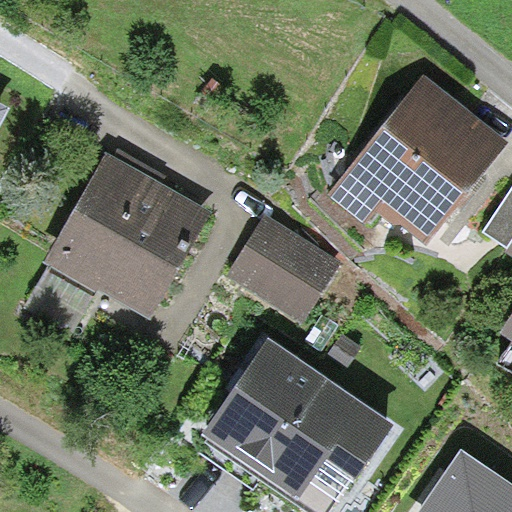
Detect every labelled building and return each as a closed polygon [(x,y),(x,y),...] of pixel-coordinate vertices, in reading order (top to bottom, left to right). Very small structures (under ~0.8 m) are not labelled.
[(509,145),(423,76),(328,197),(366,228),(377,216),(426,252),(509,145)] [(212,216),(107,156),(43,267),(95,297),(97,293),(150,323),(212,216)] [(511,245),(511,191),(483,235),(508,252),(511,245)] [(266,217),(227,279),(305,328),(344,265),(266,217)] [(511,319),(500,339),(511,346),(511,319)] [(395,430),(269,344),(202,442),(299,508),(327,467),(357,486),(395,430)] [(511,511),(511,482),(460,446),(416,511),(511,511)]
